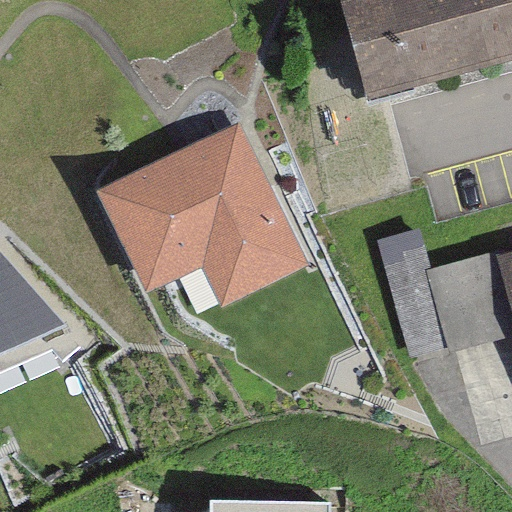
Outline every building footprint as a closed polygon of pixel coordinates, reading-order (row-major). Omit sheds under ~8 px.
[(511,0),(352,0),(376,88),(511,51),(511,0)] [(322,278),(252,145),(125,211),(176,308),(222,285),(241,321),(322,278)] [(511,250),(465,263),(455,223),(377,243),(418,396),(461,385),(483,469),(511,461),(511,250)] [(116,347),(0,246),(0,346),(38,330),(83,366),(116,347)] [(325,511),(326,502),(193,502),(192,511),(325,511)]
